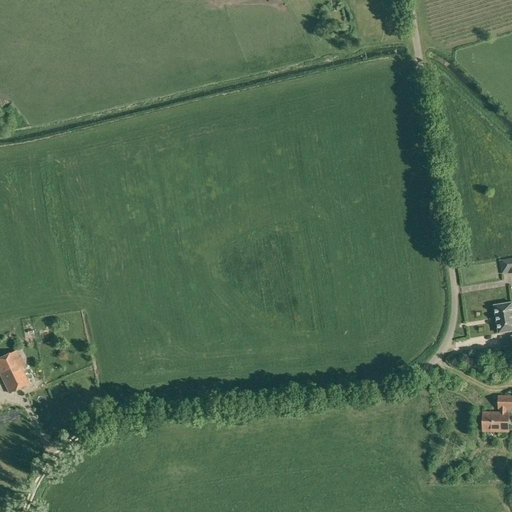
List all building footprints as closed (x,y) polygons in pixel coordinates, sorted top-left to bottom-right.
[(509,274),(511,273),(511,258),(499,260),(501,275),(509,273),(509,274)] [(499,334),(511,331),(511,303),(494,306),(499,334)] [(42,336),(53,337),(54,324),(42,324),(42,336)] [(18,357),(16,351),(0,358),(0,374),(9,393),(29,384),(23,372),(25,371),(21,362),(23,361),(20,356),(18,357)] [(58,415),(48,383),(31,388),(40,420),(58,415)] [(511,408),(511,397),(499,397),(499,408),(500,409),(500,414),(483,413),(483,431),(508,432),(508,414),(506,414),(506,409),(511,408)] [(0,408),(0,438),(1,442),(29,437),(24,405),(0,408)] [(16,456),(25,453),(20,442),(12,446),(16,456)]
